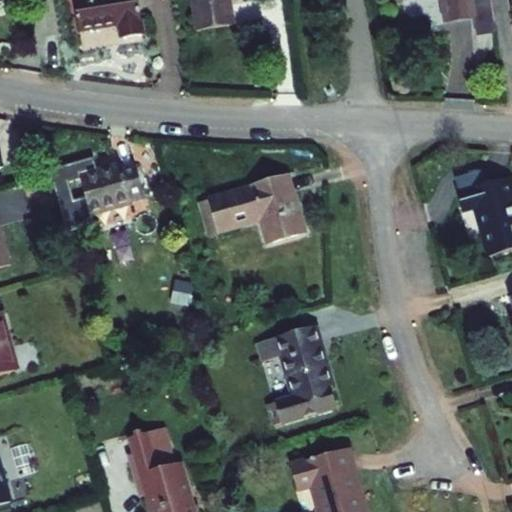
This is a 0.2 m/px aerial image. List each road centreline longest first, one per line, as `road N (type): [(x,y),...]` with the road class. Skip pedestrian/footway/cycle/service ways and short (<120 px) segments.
road 1 (residential): [(0,92),(187,119),(369,122)]
road 2 (residential): [(369,122),(393,294),(446,455)]
road 3 (residential): [(369,122),(511,128)]
road 4 (residential): [(350,0),(369,122)]
